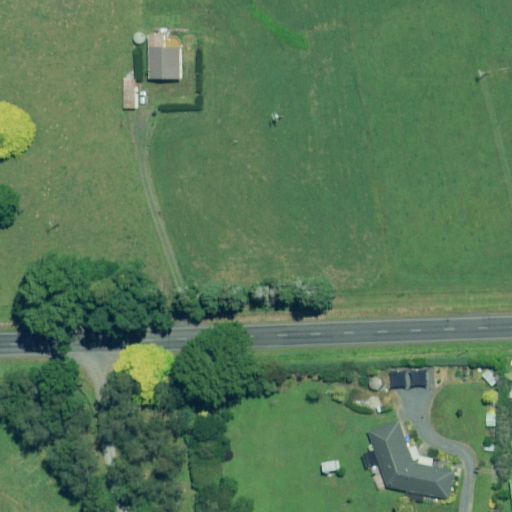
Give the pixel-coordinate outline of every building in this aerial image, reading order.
[(183,49),(152,49),(152,79),(183,79),(183,49)] [(139,75),(128,75),(127,108),(137,109),(139,75)] [(399,364),(388,364),(388,375),(399,375),(399,364)] [(381,397),(369,397),(370,408),(381,408),(381,397)] [(500,427),(500,415),(487,415),(487,427),(500,427)] [(415,461),(401,422),(372,432),(392,487),(409,491),(407,499),(420,502),(421,493),(450,499),(456,472),(415,461)]
